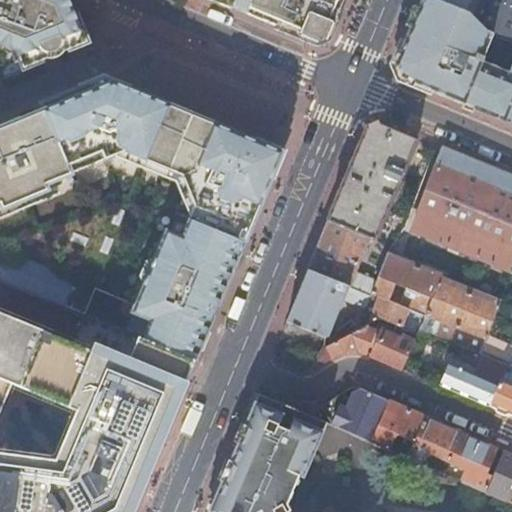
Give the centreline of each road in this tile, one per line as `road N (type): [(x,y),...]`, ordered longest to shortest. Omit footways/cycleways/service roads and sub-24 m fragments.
road 1 (secondary): [(237,363),(351,84)]
road 2 (residential): [(511,431),(359,365),(301,388),(237,363)]
road 3 (residential): [(140,0),(351,84)]
road 4 (residential): [(351,84),(511,146)]
road 5 (secondary): [(175,511),(237,363)]
